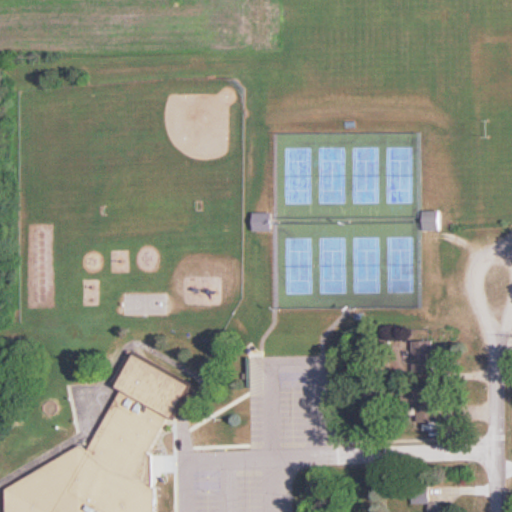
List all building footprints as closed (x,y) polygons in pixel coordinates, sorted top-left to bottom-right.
[(442,210),(425,210),(425,230),(442,230),(442,210)] [(274,211),(256,212),(257,230),(275,229),(274,211)] [(415,341),(415,374),(436,374),(436,341),(415,341)] [(10,486),(10,511),(159,511),(159,491),(155,484),(145,480),(142,474),(154,449),(159,446),(171,420),(171,417),(183,416),(199,382),(139,354),(125,385),(97,446),(87,446),(10,486)] [(439,422),(438,387),(408,389),(410,423),(439,422)] [(450,511),(451,508),(431,508),(432,486),(415,486),(414,504),(431,505),(430,511),(450,511)]
